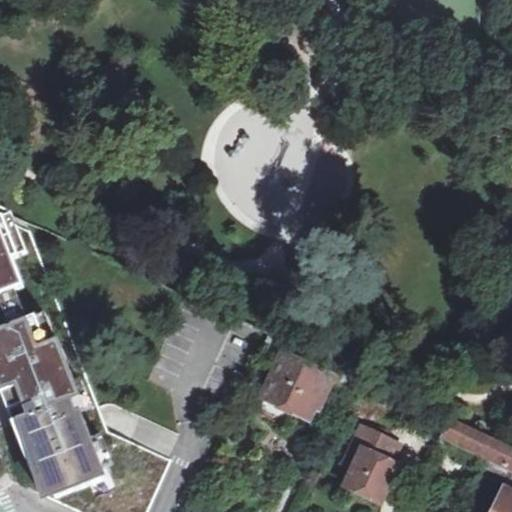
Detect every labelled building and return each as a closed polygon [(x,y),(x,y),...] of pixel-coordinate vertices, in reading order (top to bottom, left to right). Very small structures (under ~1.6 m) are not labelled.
[(0,297),(16,292),(24,289),(13,261),(19,259),(4,220),(0,221),(0,297)] [(0,297),(0,300),(11,329),(28,323),(16,292),(0,297)] [(72,478),(78,492),(107,481),(82,416),(76,418),(71,406),(83,401),(60,343),(47,348),(36,320),(28,323),(11,329),(0,333),(0,387),(7,406),(22,400),(29,419),(15,425),(40,490),(52,486),(72,478)] [(283,352),(261,400),(313,424),(319,412),(322,413),(338,377),(283,352)] [(11,415),(15,425),(29,419),(22,400),(7,406),(11,415)] [(511,446),(452,419),(443,437),(511,470),(511,446)] [(407,441),(362,420),(343,460),(352,465),(343,485),(386,505),(407,461),(400,458),(407,441)] [(72,478),(52,486),(57,500),(78,492),(72,478)] [(511,511),(511,488),(506,486),(493,511),(511,511)]
